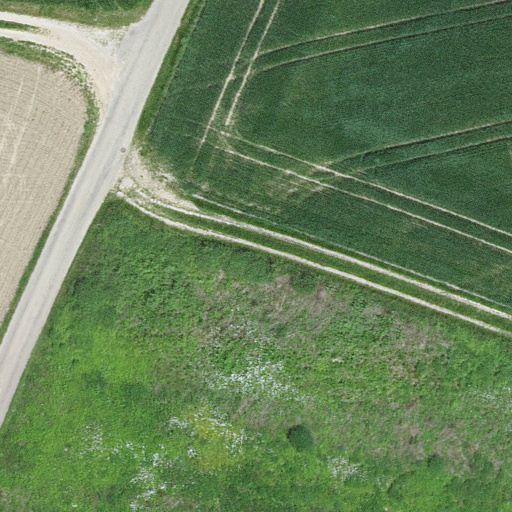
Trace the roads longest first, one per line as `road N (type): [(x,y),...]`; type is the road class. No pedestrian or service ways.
road 1 (track): [(511,325),(162,211),(99,167)]
road 2 (unclassified): [(0,386),(173,0)]
road 3 (track): [(0,22),(71,35),(143,66)]
